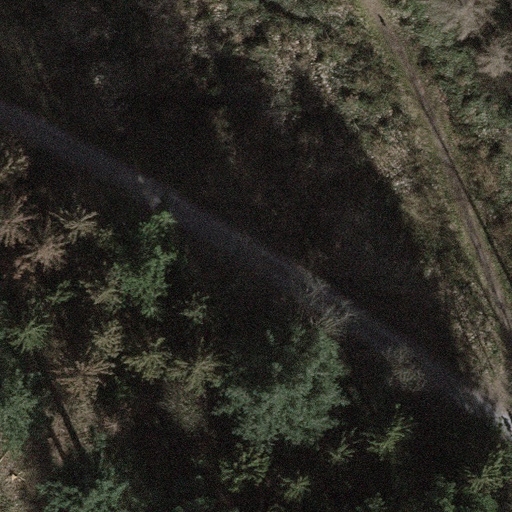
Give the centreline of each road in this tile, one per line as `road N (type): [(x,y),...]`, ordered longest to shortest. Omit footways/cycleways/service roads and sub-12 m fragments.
road 1 (track): [(0,111),(231,238),(511,431)]
road 2 (track): [(511,341),(456,186),(366,0)]
